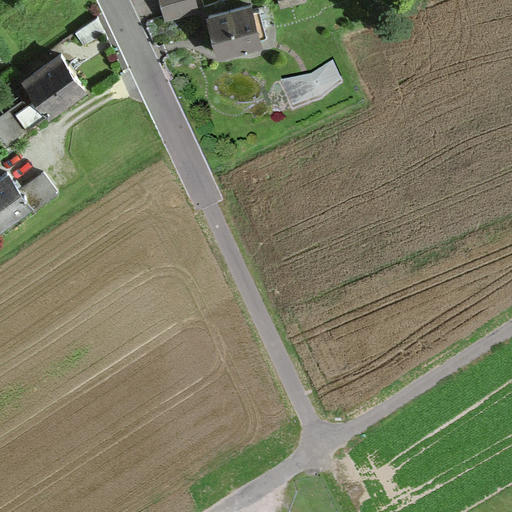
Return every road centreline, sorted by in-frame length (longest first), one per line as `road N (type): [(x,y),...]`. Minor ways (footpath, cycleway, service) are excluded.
road 1 (residential): [(511,329),(319,446),(117,0)]
road 2 (track): [(319,446),(212,511)]
